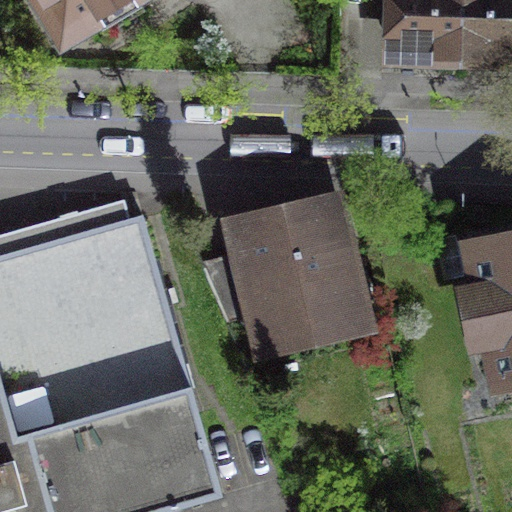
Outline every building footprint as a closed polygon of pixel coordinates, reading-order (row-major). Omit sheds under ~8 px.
[(152,0),(21,0),(51,55),(152,0)] [(377,0),(377,80),(455,81),(456,0),(377,0)] [(511,0),(456,0),(455,81),(511,81),(511,0)] [(326,216),(248,234),(256,267),(244,270),(241,258),(206,266),(229,322),(261,314),(266,336),(350,317),(326,216)] [(0,511),(156,511),(220,494),(141,218),(0,257),(0,511)] [(511,243),(475,251),(483,291),(467,295),(477,343),(493,339),(501,381),(511,379),(511,243)]
